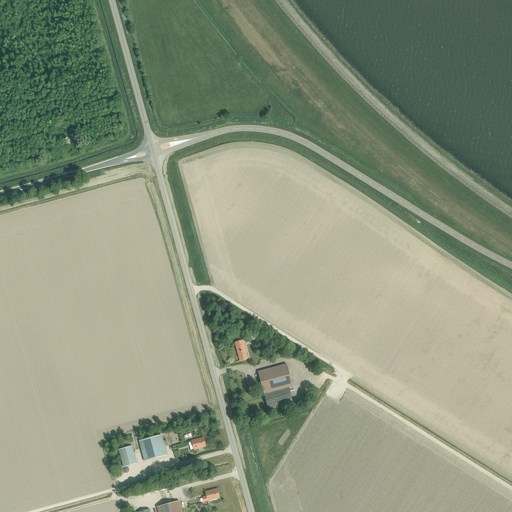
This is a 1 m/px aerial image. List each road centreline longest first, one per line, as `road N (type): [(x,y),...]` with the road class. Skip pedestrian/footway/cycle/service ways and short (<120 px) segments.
road 1 (tertiary): [(511,266),(288,135),(229,129),(152,151)]
road 2 (tertiary): [(250,511),(152,151)]
road 3 (tertiary): [(0,193),(152,151)]
road 4 (unclassified): [(152,151),(110,0)]
